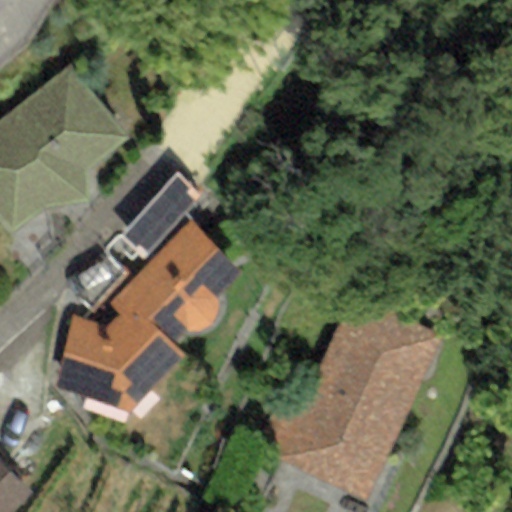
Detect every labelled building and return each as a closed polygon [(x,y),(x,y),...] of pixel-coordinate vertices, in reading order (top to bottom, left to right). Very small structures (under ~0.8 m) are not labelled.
[(127,117),(69,53),(0,111),(0,210),(11,223),(45,194),(88,182),(86,152),(127,117)] [(190,210),(109,295),(119,304),(148,301),(172,325),(184,311),(191,311),(195,311),(201,310),(208,307),(213,302),(217,297),(218,290),(217,285),(216,280),(240,254),(190,210)] [(440,319),(352,285),(304,384),(294,387),(284,392),(272,403),(268,414),(268,432),(271,442),(278,450),(365,486),(440,319)] [(105,316),(71,311),(54,376),(126,393),(184,334),(172,325),(148,301),(119,304),(105,316)] [(0,507),(31,477),(0,450),(0,507)]
